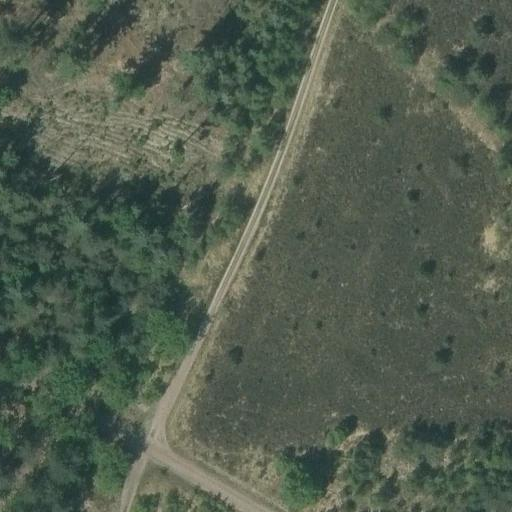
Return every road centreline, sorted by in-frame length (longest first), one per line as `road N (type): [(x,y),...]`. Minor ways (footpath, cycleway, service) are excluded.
road 1 (track): [(155,440),(281,135),(322,0)]
road 2 (track): [(0,356),(289,511)]
